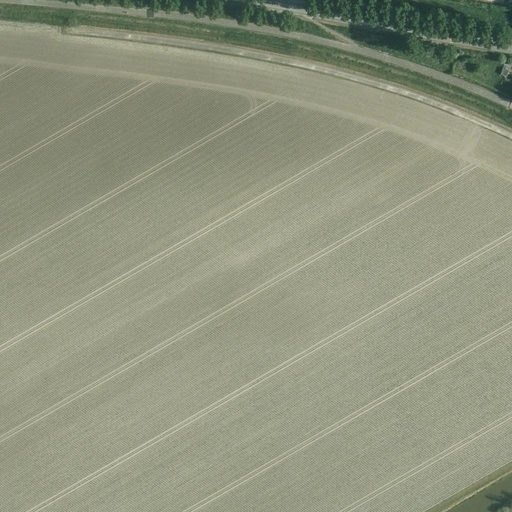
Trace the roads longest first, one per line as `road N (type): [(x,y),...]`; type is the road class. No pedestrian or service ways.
road 1 (unclassified): [(76,29),(328,69),(511,135)]
road 2 (secondary): [(511,46),(229,0)]
